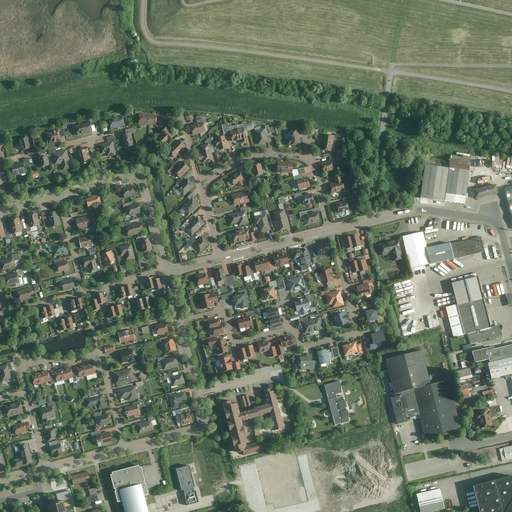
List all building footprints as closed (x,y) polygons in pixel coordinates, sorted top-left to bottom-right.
[(157,115),(138,115),(138,124),(156,125),(157,115)] [(109,119),(112,130),(125,126),(123,116),(118,117),(118,116),(114,116),(115,118),(109,119)] [(166,122),(162,118),(157,122),(162,126),(166,122)] [(91,122),(76,125),(78,136),(93,133),(93,132),(96,131),(94,122),(91,123),(91,122)] [(197,123),(190,125),(193,136),(205,133),(203,124),(203,122),(197,123)] [(175,134),(168,126),(164,129),(158,135),(159,135),(166,143),(175,134)] [(158,135),(164,129),(162,127),(154,134),(157,137),(159,135),(158,135)] [(243,128),(236,129),(239,141),(242,140),(243,143),(247,142),(244,131),(243,128)] [(60,130),(59,129),(46,133),(48,140),(49,145),(55,143),(62,141),(61,137),(60,130)] [(239,141),(236,129),(230,131),(229,131),(230,134),(232,142),(239,141)] [(268,142),(265,129),(254,131),(258,145),(268,142)] [(301,143),(298,130),(287,133),(289,139),(287,140),(286,141),(287,145),(288,146),(301,143)] [(135,146),(131,133),(127,134),(121,136),(124,149),(135,146)] [(228,149),(224,136),(220,137),(220,134),(213,136),(216,147),(218,147),(219,151),(228,149)] [(332,152),(335,136),(323,134),(321,151),(332,152)] [(31,149),(28,137),(18,139),(21,151),(31,149)] [(174,159),(186,147),(178,140),(170,149),(167,151),(168,153),(174,159)] [(109,143),(99,145),(102,155),(106,154),(107,158),(117,155),(114,143),(113,142),(109,143)] [(210,148),(209,144),(208,144),(199,147),(201,154),(197,155),(199,161),(202,160),(203,163),(213,160),(210,148)] [(56,152),(51,154),(52,156),(54,166),(61,164),(63,171),(71,169),(69,162),(70,162),(67,150),(56,152)] [(81,159),(79,160),(81,166),(91,164),(90,161),(91,161),(89,151),(79,152),(81,159)] [(40,157),(38,158),(40,168),(50,166),(47,156),(40,157)] [(179,178),(189,169),(182,161),(174,169),(172,171),(173,172),(179,178)] [(331,161),(321,164),(324,173),(334,171),(331,161)] [(293,163),(278,162),(277,173),(292,174),(293,163)] [(449,169),(426,166),(421,199),(465,205),(470,165),(450,162),(449,169)] [(23,163),(11,166),(14,177),(26,174),(23,163)] [(262,171),(260,164),(250,166),(254,178),(263,176),(264,175),(262,171)] [(169,176),(173,172),(172,171),(174,169),(171,167),(166,172),(169,176)] [(244,180),(238,173),(229,178),(234,186),(237,184),(240,188),(244,185),(242,182),(244,180)] [(303,179),(296,180),(297,181),(299,191),(310,188),(308,177),(303,179)] [(332,194),(345,191),(341,177),(334,179),(335,183),(330,184),(332,194)] [(183,197),(194,186),(187,179),(179,187),(176,190),(177,191),(183,197)] [(473,191),(475,200),(499,194),(496,185),(473,191)] [(131,186),(121,189),(124,199),(134,196),(133,191),(131,186)] [(247,191),(231,195),(234,206),(249,203),(247,191)] [(314,204),(312,194),(302,196),(301,197),(304,206),(314,204)] [(91,198),(85,199),(87,208),(93,207),(93,209),(97,208),(97,206),(101,205),(98,195),(91,197),(91,198)] [(199,205),(192,198),(181,209),(182,209),(179,211),(183,215),(185,213),(188,216),(199,205)] [(347,202),(347,201),(344,202),(336,204),(339,214),(344,213),(345,215),(346,216),(349,215),(349,214),(349,212),(349,211),(347,202)] [(129,217),(140,214),(138,204),(132,205),(127,207),(129,217)] [(289,230),(285,210),(273,213),(278,233),(289,230)] [(241,212),(228,215),(230,226),(238,224),(239,226),(249,224),(246,213),(245,211),(241,212)] [(61,226),(58,212),(48,214),(47,214),(48,219),(50,229),(61,226)] [(40,226),(37,213),(27,216),(29,225),(30,228),(40,226)] [(319,222),(317,213),(307,215),(306,215),(307,218),(309,225),(319,222)] [(266,215),(266,214),(261,216),(254,217),(256,225),(258,225),(260,234),(270,231),(266,215)] [(88,216),(75,219),(77,230),(92,227),(91,221),(90,222),(88,216)] [(192,237),(204,224),(197,216),(189,225),(184,229),(185,230),(192,237)] [(23,232),(19,218),(7,221),(11,235),(23,232)] [(184,229),(189,225),(186,222),(180,228),(183,232),(185,230),(184,229)] [(128,238),(143,233),(140,223),(131,225),(125,227),(125,228),(128,238)] [(249,243),(256,242),(254,233),(248,235),(247,230),(231,233),(234,244),(249,240),(249,243)] [(423,234),(401,239),(409,272),(484,254),(480,239),(427,251),(423,234)] [(85,238),(78,239),(80,249),(88,247),(88,248),(92,247),(91,241),(89,236),(85,237),(85,238)] [(209,244),(202,237),(192,246),(200,254),(209,244)] [(351,238),(350,237),(343,239),(346,250),(353,248),(351,238)] [(358,237),(351,238),(353,248),(353,249),(361,247),(358,237)] [(142,253),(152,251),(149,239),(144,240),(139,241),(139,242),(142,253)] [(195,242),(193,239),(186,245),(189,248),(195,242)] [(402,260),(397,241),(380,245),(383,257),(390,255),(392,262),(402,260)] [(69,254),(66,243),(55,245),(52,246),(52,247),(54,257),(69,254)] [(331,254),(328,243),(316,246),(317,250),(319,257),(331,254)] [(131,244),(117,248),(119,258),(124,257),(125,262),(135,259),(131,244)] [(494,247),(496,254),(502,252),(500,245),(494,247)] [(185,249),(179,252),(182,260),(188,257),(185,249)] [(303,249),(292,252),(294,260),(299,259),(301,268),(311,266),(311,269),(316,268),(313,259),(310,259),(308,252),(303,249)] [(114,256),(111,251),(100,257),(102,262),(104,266),(105,266),(107,268),(112,265),(111,264),(115,262),(112,257),(114,256)] [(286,253),(279,255),(283,268),(285,268),(284,266),(289,265),(286,253)] [(283,268),(279,255),(273,257),(276,268),(281,267),(281,269),(283,268)] [(93,256),(81,259),(84,269),(96,266),(93,256)] [(12,258),(0,261),(0,265),(2,272),(17,268),(15,262),(14,258),(12,258)] [(266,258),(260,260),(264,273),(265,273),(265,271),(270,270),(266,258)] [(264,273),(260,260),(254,262),(257,273),(261,272),(262,274),(264,273)] [(59,273),(70,270),(67,261),(62,263),(56,264),(57,265),(59,273)] [(364,261),(356,263),(359,272),(359,273),(367,271),(364,261)] [(356,263),(356,262),(349,263),(352,274),(359,272),(356,263)] [(242,268),(241,265),(233,267),(235,278),(243,276),(242,268)] [(248,267),(242,268),(243,276),(244,279),(250,277),(251,277),(249,270),(248,267)] [(225,278),(223,270),(214,273),(217,283),(224,281),(226,281),(225,278)] [(335,288),(331,270),(314,275),(315,278),(317,278),(318,282),(320,284),(322,284),(322,285),(327,284),(329,290),(335,288)] [(17,274),(5,276),(8,287),(20,284),(17,274)] [(207,280),(205,274),(195,276),(198,287),(207,284),(208,284),(207,280)] [(233,276),(225,278),(226,281),(224,281),(226,287),(235,285),(233,276)] [(479,276),(453,283),(458,304),(485,298),(479,276)] [(303,277),(287,281),(291,293),(296,291),(296,292),(301,291),(300,290),(306,289),(303,277)] [(64,292),(75,289),(73,279),(63,281),(61,282),(62,282),(64,292)] [(152,282),(152,279),(145,280),(148,291),(154,290),(152,282)] [(159,280),(152,282),(154,290),(155,292),(162,290),(159,280)] [(286,290),(283,280),(277,282),(279,291),(286,290)] [(367,284),(355,287),(358,298),(370,295),(367,284)] [(130,287),(124,288),(126,299),(133,297),(130,287)] [(270,288),(262,290),(263,294),(262,294),(263,299),(265,299),(266,303),(277,300),(276,296),(277,295),(276,291),(275,291),(274,288),(274,287),(270,288)] [(32,288),(17,292),(20,303),(35,299),(32,288)] [(126,299),(124,288),(118,290),(120,300),(126,299)] [(345,306),(341,291),(330,293),(326,295),(326,296),(328,306),(332,306),(333,309),(345,306)] [(199,298),(202,310),(213,308),(212,305),(213,303),(218,302),(216,293),(199,298)] [(244,293),(231,297),(234,308),(240,306),(241,310),(249,308),(244,293)] [(95,296),(97,301),(98,306),(104,304),(101,294),(95,296)] [(81,297),(75,299),(78,309),(84,308),(81,297)] [(148,298),(142,300),(145,311),(151,309),(148,298)] [(492,328),(485,298),(458,304),(447,307),(455,337),(468,334),(483,330),(492,328)] [(78,309),(75,299),(69,300),(71,311),(78,309)] [(145,311),(142,300),(135,302),(138,313),(145,311)] [(307,310),(311,310),(309,303),(308,300),(307,300),(303,301),(303,300),(298,301),(298,302),(294,303),(297,313),(300,312),(301,314),(307,312),(307,310)] [(98,306),(97,301),(90,302),(93,313),(99,311),(98,306)] [(53,304),(47,306),(50,317),(56,315),(53,304)] [(50,317),(47,306),(40,308),(43,319),(50,317)] [(120,306),(113,308),(116,319),(122,317),(120,306)] [(116,319),(113,308),(107,309),(110,320),(116,319)] [(278,317),(276,308),(266,311),(268,320),(269,320),(271,328),(281,325),(279,317),(278,317)] [(378,320),(375,310),(365,312),(368,323),(378,320)] [(348,325),(345,313),(341,315),(333,317),(335,324),(336,324),(337,328),(348,325)] [(414,321),(412,315),(407,317),(407,315),(399,317),(402,325),(414,321)] [(71,317),(65,318),(68,329),(74,327),(71,317)] [(247,318),(237,320),(240,330),(252,327),(249,318),(249,317),(247,318)] [(68,329),(65,318),(59,320),(62,330),(68,329)] [(300,327),(302,326),(302,322),(308,321),(307,318),(298,321),(300,327)] [(321,320),(320,318),(316,319),(311,320),(314,333),(324,330),(321,320)] [(212,330),(220,328),(218,320),(212,321),(207,322),(207,323),(209,330),(212,330)] [(314,333),(311,320),(308,321),(302,322),(302,326),(305,335),(314,333)] [(168,332),(166,323),(155,326),(158,335),(168,332)] [(502,336),(500,326),(492,328),(483,330),(486,340),(502,336)] [(219,335),(224,334),(222,327),(220,328),(212,330),(213,335),(213,336),(219,335)] [(136,342),(132,329),(118,333),(120,343),(131,340),(132,343),(136,342)] [(486,340),(483,330),(468,334),(471,343),(486,340)] [(383,333),(372,336),(375,347),(386,344),(383,333)] [(291,337),(280,339),(281,346),(282,350),(283,349),(293,347),(291,337)] [(176,350),(173,338),(167,340),(162,341),(163,344),(166,353),(176,350)] [(209,348),(215,347),(214,344),(218,343),(216,338),(207,341),(209,348)] [(229,353),(225,341),(218,343),(214,344),(215,347),(218,356),(229,353)] [(268,342),(257,345),(260,354),(269,352),(270,352),(270,349),(268,342)] [(342,347),(345,358),(352,356),(354,356),(356,357),(358,357),(359,356),(363,355),(361,345),(357,346),(356,343),(351,344),(351,343),(348,344),(348,345),(342,347)] [(489,360),(490,363),(511,357),(511,344),(495,349),(494,347),(471,352),(474,363),(489,360)] [(282,350),(281,346),(276,347),(278,357),(285,355),(283,349),(282,350)] [(332,348),(334,358),(341,357),(338,346),(332,348)] [(255,358),(252,347),(245,348),(245,350),(248,360),(255,358)] [(129,349),(119,351),(122,363),(128,361),(129,363),(135,361),(132,351),(132,348),(129,349)] [(275,348),(270,349),(270,352),(269,352),(271,359),(277,357),(275,348)] [(415,416),(418,415),(412,388),(431,384),(421,349),(385,359),(394,396),(389,397),(397,425),(407,422),(406,418),(415,416)] [(248,360),(245,350),(238,351),(241,362),(248,360)] [(330,350),(318,353),(321,367),(334,364),(330,350)] [(165,358),(161,359),(161,361),(163,370),(178,366),(176,356),(165,358)] [(511,357),(490,363),(489,363),(487,363),(491,379),(506,375),(506,378),(511,376),(511,357)] [(230,358),(218,361),(221,374),(233,371),(230,358)] [(310,374),(314,374),(314,372),(315,372),(315,364),(308,364),(308,359),(300,359),(300,365),(301,365),(301,371),(310,372),(310,374)] [(93,362),(85,365),(87,375),(96,373),(93,362)] [(240,370),(239,363),(232,365),(234,372),(240,370)] [(9,370),(8,364),(7,364),(0,366),(0,374),(2,382),(12,379),(9,370)] [(87,375),(85,365),(77,366),(79,375),(80,377),(87,375)] [(73,378),(72,373),(70,367),(61,369),(64,380),(73,378)] [(133,368),(114,373),(117,383),(135,379),(133,368)] [(458,370),(460,381),(461,381),(461,385),(474,383),(471,368),(458,370)] [(64,380),(61,369),(54,371),(56,377),(57,382),(64,380)] [(48,370),(40,372),(43,383),(51,381),(50,377),(48,370)] [(43,383),(40,372),(32,374),(34,385),(43,383)] [(173,386),(185,383),(182,373),(173,375),(170,376),(170,377),(173,386)] [(412,388),(418,415),(425,441),(462,433),(448,379),(431,384),(412,388)] [(350,423),(339,381),(322,385),(334,428),(350,423)] [(467,384),(459,387),(465,406),(473,404),(467,384)] [(139,398),(135,386),(117,390),(120,400),(128,398),(128,401),(139,398)] [(271,391),(271,388),(265,390),(268,402),(266,402),(265,404),(252,408),(248,395),(240,397),(244,411),(240,412),(238,402),(232,403),(231,400),(222,402),(235,450),(238,449),(238,452),(243,451),(244,455),(265,450),(263,442),(247,445),(246,443),(248,443),(243,420),(260,416),(260,417),(266,415),(267,421),(272,419),(275,431),(284,428),(274,390),(271,391)] [(178,403),(188,401),(185,391),(173,395),(169,396),(170,399),(172,409),(179,407),(178,403)] [(98,410),(107,407),(104,394),(90,397),(85,398),(85,399),(87,407),(97,405),(98,410)] [(486,400),(487,405),(490,404),(490,407),(497,405),(496,398),(486,400)] [(8,417),(23,413),(20,401),(5,405),(7,412),(8,417)] [(133,405),(124,408),(127,417),(133,415),(134,417),(139,415),(137,405),(137,404),(133,405)] [(43,420),(55,417),(53,406),(40,409),(43,420)] [(490,410),(488,411),(476,414),(478,420),(479,420),(481,428),(483,427),(483,428),(488,427),(488,426),(492,425),(490,417),(491,416),(490,410)] [(182,425),(193,422),(190,412),(182,414),(179,415),(182,425)] [(101,426),(111,423),(110,421),(111,421),(110,416),(109,415),(108,414),(102,415),(99,416),(99,417),(101,426)] [(139,434),(154,430),(151,421),(151,420),(148,421),(136,424),(139,434)] [(16,435),(27,432),(25,422),(16,424),(14,425),(14,428),(16,435)] [(55,428),(46,430),(48,441),(58,439),(55,428)] [(99,447),(113,443),(110,431),(101,434),(96,435),(96,437),(99,447)] [(13,460),(15,467),(34,462),(28,443),(20,445),(18,446),(21,458),(13,460)] [(57,445),(50,446),(52,456),(55,455),(55,458),(64,456),(61,444),(57,445)] [(511,446),(499,450),(502,462),(511,459),(511,446)] [(479,454),(472,454),(472,457),(470,458),(470,463),(473,462),(473,465),(480,464),(479,454)] [(112,474),(111,475),(113,485),(114,489),(115,489),(116,491),(115,491),(118,503),(123,501),(125,511),(149,511),(149,510),(145,496),(149,494),(148,490),(146,483),(145,483),(144,481),(145,481),(142,466),(140,467),(140,465),(112,472),(112,474)] [(190,466),(176,470),(181,491),(183,490),(187,505),(199,502),(196,491),(194,492),(193,487),(195,487),(190,466)] [(88,472),(71,476),(73,485),(86,482),(86,483),(91,481),(88,472)] [(511,511),(511,477),(511,476),(472,486),(478,507),(478,511),(511,511)] [(89,503),(99,501),(96,488),(89,490),(91,497),(88,498),(89,503)] [(420,511),(433,511),(445,509),(440,489),(416,495),(420,511)] [(101,511),(101,509),(92,511),(67,511),(64,501),(60,502),(60,503),(54,505),(48,506),(48,507),(42,508),(42,511),(101,511)]
